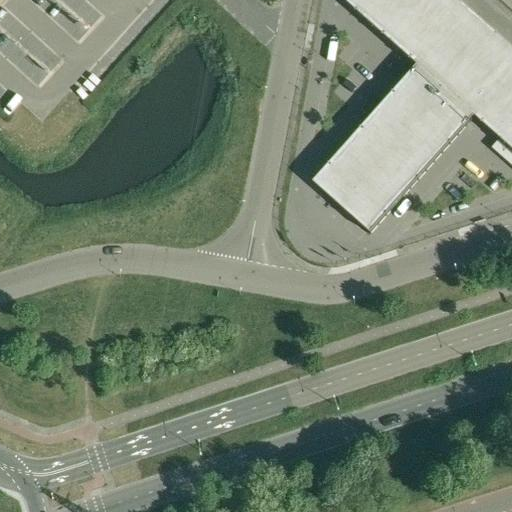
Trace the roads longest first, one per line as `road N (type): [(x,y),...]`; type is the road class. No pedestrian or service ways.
road 1 (tertiary): [(511,325),(172,435)]
road 2 (tertiary): [(185,482),(511,375)]
road 3 (unclassified): [(244,278),(297,0)]
road 4 (unclassified): [(511,235),(347,288),(244,278)]
road 5 (unclassified): [(0,289),(111,258),(244,278)]
road 6 (tertiary): [(172,435),(55,464),(7,459)]
road 7 (tertiary): [(172,435),(103,465),(26,483)]
road 8 (tertiary): [(67,511),(185,482)]
